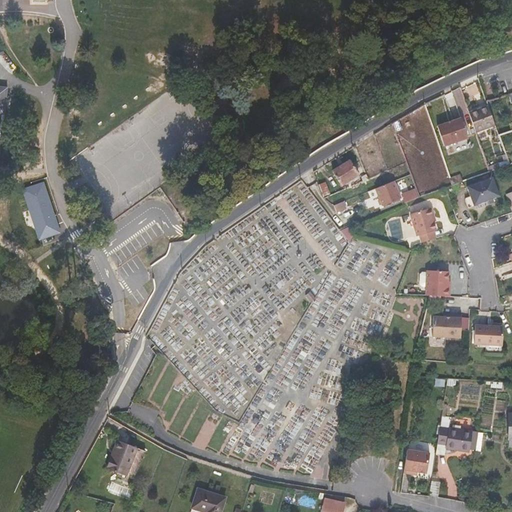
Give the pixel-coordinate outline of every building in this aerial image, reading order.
[(469,112),(476,133),(495,125),(488,106),(469,112)] [(445,146),(469,138),(462,118),(438,126),(445,146)] [(342,185),(359,174),(351,161),(333,172),(342,185)] [(463,182),(461,175),(450,178),(452,186),(463,182)] [(500,196),(493,177),(467,186),(474,206),(477,205),(479,209),(489,205),(488,201),(500,196)] [(383,207),(401,199),(394,182),(376,189),(383,207)] [(331,194),(327,183),(321,185),(325,196),(331,194)] [(405,202),(420,196),(416,187),(401,193),(405,202)] [(336,213),(346,209),(342,202),(334,206),(336,213)] [(435,212),(434,208),(431,207),(412,213),(419,235),(422,234),(424,241),(438,237),(436,230),(438,229),(434,215),(434,213),(435,212)] [(448,287),(448,283),(449,281),(449,271),(427,270),(427,274),(422,274),(420,275),(419,286),(422,288),(426,289),(426,295),(450,296),(450,288),(448,287)] [(433,336),(461,338),(461,332),(468,332),(469,318),(462,318),(462,315),(449,315),(449,317),(434,316),(433,336)] [(502,346),(503,327),(475,325),(474,344),(502,346)] [(446,448),(469,451),(470,449),(473,431),(440,426),(438,443),(447,444),(446,448)] [(126,476),(137,448),(118,440),(107,468),(126,476)] [(147,452),(137,448),(126,476),(136,479),(147,452)] [(427,472),(430,452),(408,449),(404,472),(412,473),(412,470),(418,471),(427,472)] [(221,511),(226,498),(199,489),(193,508),(205,511),(221,511)] [(343,511),(345,504),(324,498),(321,511),(325,511),(343,511)]
